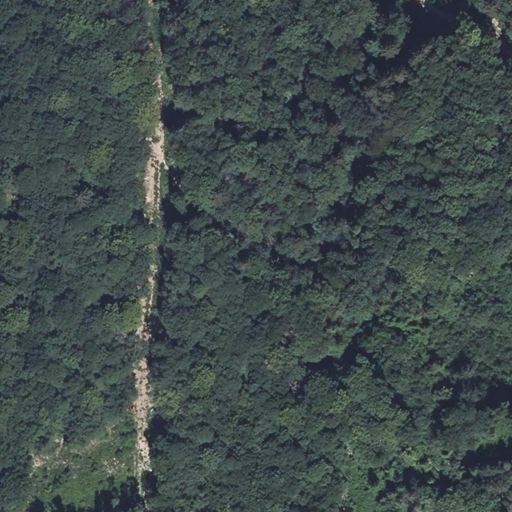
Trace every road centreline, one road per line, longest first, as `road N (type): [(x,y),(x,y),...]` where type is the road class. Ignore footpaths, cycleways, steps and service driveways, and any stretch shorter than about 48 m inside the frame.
road 1 (track): [(461,511),(324,368),(180,198),(161,147),(92,33),(54,0)]
road 2 (track): [(147,511),(142,415),(161,147),(159,58),(134,0)]
